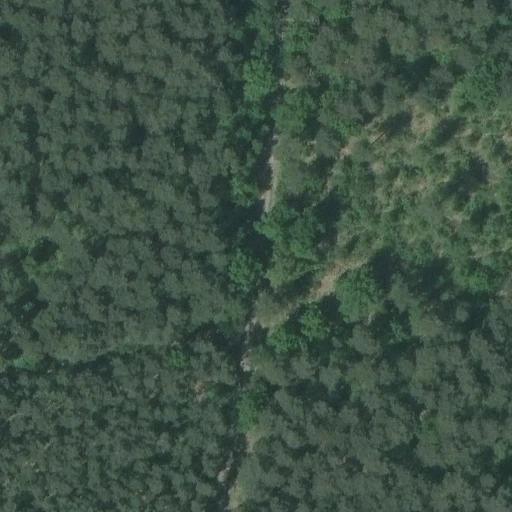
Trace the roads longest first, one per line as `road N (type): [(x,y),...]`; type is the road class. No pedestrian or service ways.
road 1 (track): [(211,511),(253,342),(284,0)]
road 2 (track): [(0,387),(253,342)]
